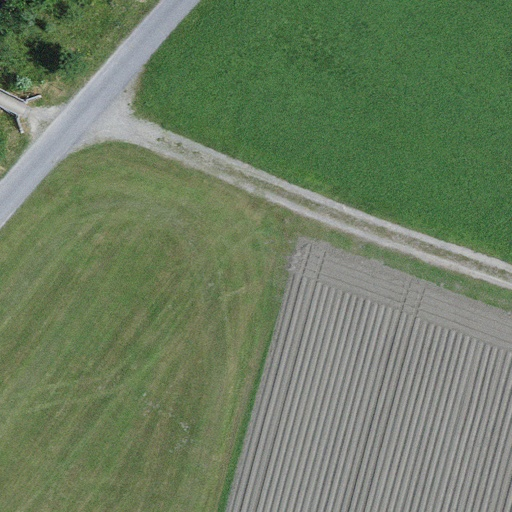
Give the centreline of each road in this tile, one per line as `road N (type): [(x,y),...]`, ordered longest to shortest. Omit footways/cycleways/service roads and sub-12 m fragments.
road 1 (track): [(78,121),(162,140),(511,268)]
road 2 (track): [(193,0),(0,210)]
